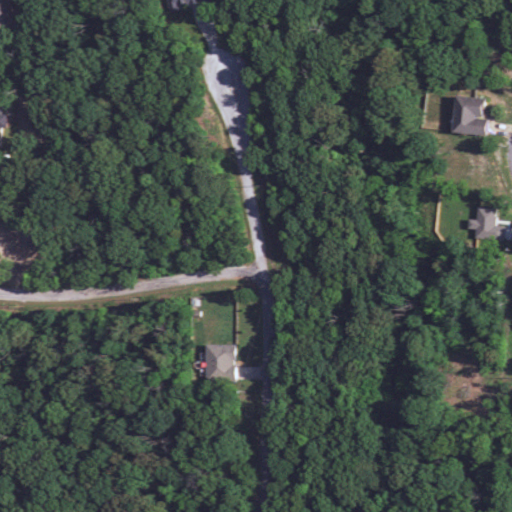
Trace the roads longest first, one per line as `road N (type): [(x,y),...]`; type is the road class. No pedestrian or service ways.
road 1 (residential): [(266,273),(112,295),(0,294)]
road 2 (residential): [(266,273),(233,85)]
road 3 (residential): [(265,511),(268,329)]
